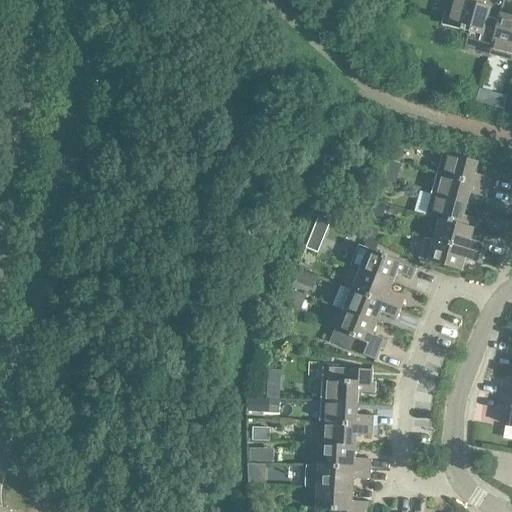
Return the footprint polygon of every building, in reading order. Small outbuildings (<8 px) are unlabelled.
[(498,20),(497,20),(487,17),(489,8),(482,6),(483,0),(449,0),(442,25),(468,32),(463,50),(489,56),(489,54),(498,20)] [(511,18),(499,15),(497,20),(498,20),(489,54),(511,60),(511,18)] [(393,139),(390,151),(402,154),(405,142),(393,139)] [(489,178),(474,174),(477,162),(444,153),(438,175),(487,188),(489,178)] [(484,198),(487,188),(438,175),(432,195),(465,205),(468,193),(484,198)] [(381,181),(379,190),(391,194),(394,185),(381,181)] [(439,220),(472,229),(472,230),(475,230),(478,220),(462,216),(465,205),(432,195),(426,217),(439,220)] [(374,206),(370,220),(380,223),(384,209),(374,206)] [(324,233),(329,221),(318,217),(313,229),(324,233)] [(472,229),(439,220),(433,240),(433,241),(482,254),(485,245),(469,240),(472,230),(472,229)] [(368,227),(364,237),(367,238),(374,241),(378,231),(368,227)] [(367,238),(363,248),(374,252),(378,242),(374,241),(367,238)] [(480,264),(482,254),(433,241),(433,240),(424,238),(418,259),(460,271),(464,259),(480,264)] [(411,279),(415,269),(374,252),(363,248),(358,246),(350,267),(359,270),(391,283),(395,273),(411,279)] [(296,269),(292,280),(302,284),(307,273),(296,269)] [(391,283),(359,270),(351,291),(398,309),(402,300),(387,294),(391,283)] [(296,310),(302,296),(288,290),(282,305),(283,305),(296,310)] [(398,309),(351,291),(343,311),(375,323),(379,313),(394,319),(398,309)] [(343,311),(330,342),(374,360),(379,349),(382,350),(386,340),(370,334),(375,323),(343,311)] [(324,367),(322,402),(356,403),(357,392),(374,393),(374,382),(371,382),(372,370),(324,367)] [(511,385),(502,384),(500,396),(511,398),(511,385)] [(266,387),(266,399),(279,400),(280,388),(266,387)] [(511,398),(500,396),(497,409),(511,412),(509,427),(511,427),(511,398)] [(247,412),(269,413),(269,403),(270,399),(248,399),(247,412)] [(356,403),(322,402),(321,423),(372,426),(372,416),(356,415),(356,403)] [(371,436),(372,426),(321,423),(320,445),(354,447),(355,435),(371,436)] [(252,441),(269,441),(269,428),(252,428),(252,441)] [(320,445),(319,466),(369,469),(370,459),(353,458),(354,447),(320,445)] [(250,463),(261,463),(261,449),(250,448),(250,463)] [(265,465),(247,464),(248,473),(264,473),(265,465)] [(304,487),(317,488),(352,490),(352,478),(369,479),(369,469),(319,466),(305,466),(304,487)] [(317,488),(316,510),(331,511),(350,511),(366,511),(367,502),(351,501),(352,490),(317,488)]
